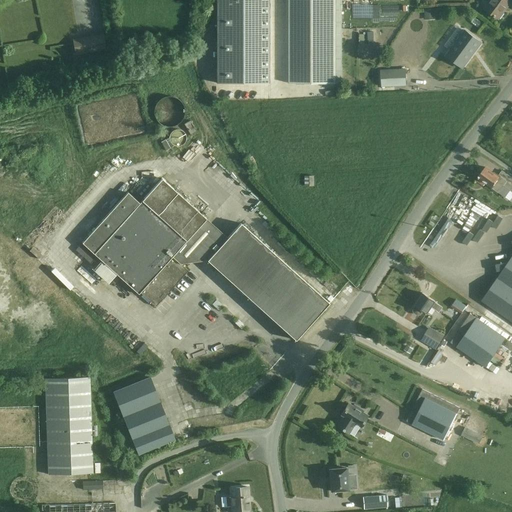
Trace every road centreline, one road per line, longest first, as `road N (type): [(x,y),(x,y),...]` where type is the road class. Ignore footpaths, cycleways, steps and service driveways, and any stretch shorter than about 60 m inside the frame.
road 1 (tertiary): [(271,437),(292,390),(511,84)]
road 2 (unclassified): [(133,511),(138,473),(154,461),(211,439),(271,437)]
